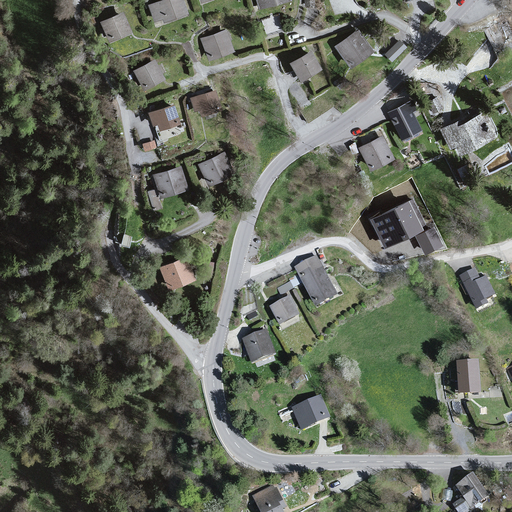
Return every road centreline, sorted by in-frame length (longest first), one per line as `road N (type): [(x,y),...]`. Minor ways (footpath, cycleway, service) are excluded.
road 1 (residential): [(84,0),(134,151),(145,239),(126,269),(213,361)]
road 2 (tertiary): [(511,462),(263,462),(227,432),(213,361)]
road 3 (track): [(126,269),(112,250),(85,132),(17,61),(0,3)]
road 4 (residential): [(235,270),(326,243),(344,244),(392,273),(511,245)]
road 5 (tertiary): [(307,143),(367,103),(467,0)]
road 6 (residential): [(200,73),(269,61),(307,143)]
road 7 (tertiary): [(235,270),(264,181),(307,143)]
